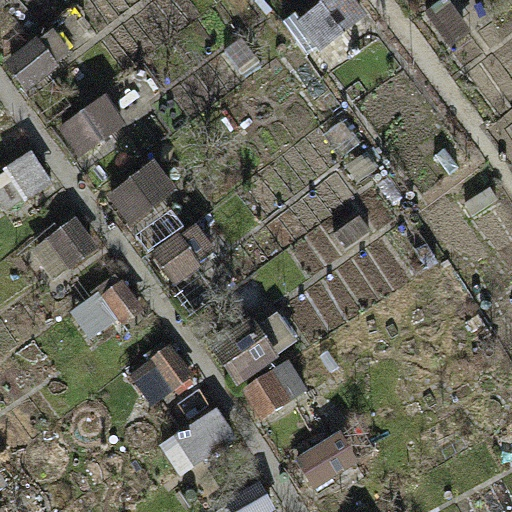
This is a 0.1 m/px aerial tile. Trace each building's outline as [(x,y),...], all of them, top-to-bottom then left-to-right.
[(351,0),(342,0),(309,26),(326,48),(365,17),(351,0)] [(89,154),(131,135),(116,103),(75,123),(89,154)] [(0,197),(8,215),(55,193),(40,162),(0,181),(0,197)] [(157,165),(108,194),(126,224),(175,195),(157,165)] [(85,221),(37,252),(58,285),(106,255),(85,221)] [(174,282),(220,267),(208,230),(162,245),(174,282)] [(119,280),(99,302),(128,329),(149,307),(119,280)] [(280,331),(231,347),(255,422),(305,406),(280,331)] [(165,356),(134,378),(159,412),(190,390),(165,356)] [(169,443),(184,476),(242,450),(228,417),(169,443)] [(342,433),(293,462),(311,492),(360,463),(342,433)]
